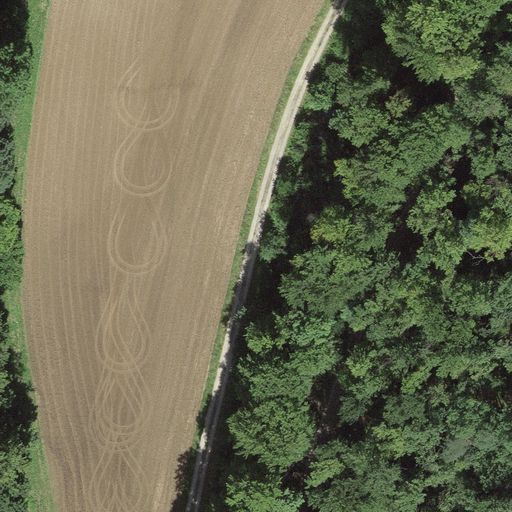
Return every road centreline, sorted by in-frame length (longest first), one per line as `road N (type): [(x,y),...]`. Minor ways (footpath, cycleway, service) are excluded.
road 1 (track): [(511,23),(399,223),(295,511)]
road 2 (track): [(339,0),(268,174),(194,511)]
